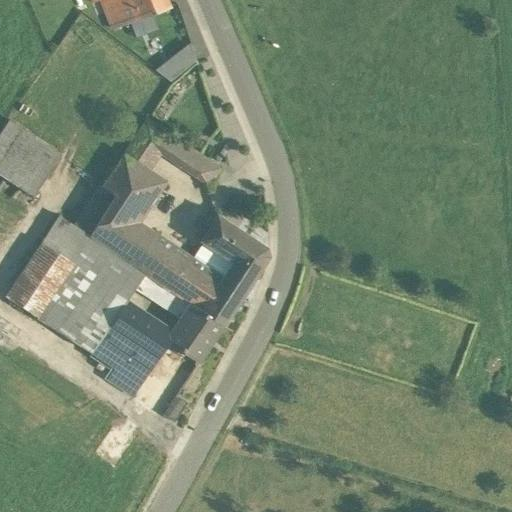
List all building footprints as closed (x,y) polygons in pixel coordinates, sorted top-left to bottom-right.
[(100,0),(113,30),(140,19),(132,0),(100,0)] [(168,8),(165,0),(132,0),(140,19),(168,8)] [(189,46),(156,71),(169,82),(195,61),(189,46)] [(60,155),(8,117),(0,129),(0,173),(32,197),(60,155)] [(146,120),(122,155),(148,172),(162,153),(181,167),(192,151),(146,120)] [(206,160),(192,151),(181,167),(196,176),(206,160)] [(122,155),(101,187),(114,195),(88,237),(115,255),(137,222),(164,182),(148,172),(122,155)] [(219,169),(206,160),(196,176),(209,185),(219,169)] [(265,249),(217,217),(201,241),(233,262),(225,273),(247,288),(267,257),(265,249)] [(247,288),(225,273),(222,279),(137,222),(115,255),(143,274),(154,282),(167,291),(168,290),(177,296),(190,305),(191,303),(223,325),(247,288)] [(115,255),(88,237),(76,257),(35,317),(90,353),(122,304),(128,296),(143,274),(115,255)] [(154,282),(143,274),(128,296),(122,304),(135,313),(143,299),(154,282)] [(167,291),(154,282),(143,299),(162,308),(165,308),(169,307),(171,306),(177,296),(168,290),(167,291)] [(223,325),(191,303),(190,305),(170,335),(166,341),(167,342),(183,352),(198,362),(199,361),(223,325)] [(135,313),(122,304),(90,353),(125,376),(138,385),(167,342),(166,341),(170,335),(135,313)] [(198,362),(183,352),(176,363),(195,375),(202,364),(199,361),(198,362)] [(138,385),(125,376),(118,386),(132,395),(138,385)] [(174,395),(161,414),(172,421),(184,403),(174,395)]
